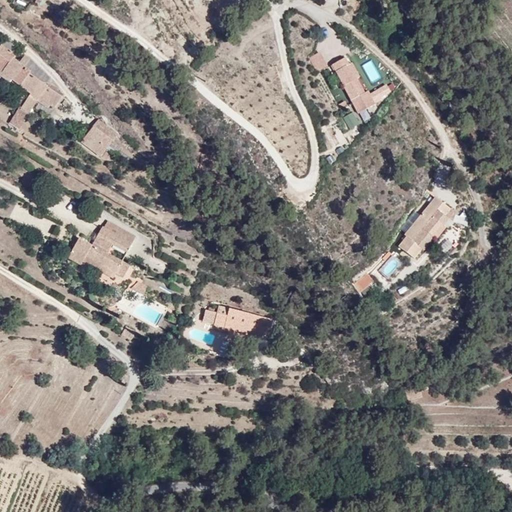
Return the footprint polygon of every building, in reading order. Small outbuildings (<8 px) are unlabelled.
[(0,69),(15,79),(17,75),(33,86),(22,103),(34,110),(41,99),(54,106),(55,103),(58,104),(66,92),(33,68),(35,65),(28,60),(23,57),(16,52),(13,55),(0,46),(0,69)] [(27,51),(23,57),(28,60),(32,55),(27,51)] [(316,72),(327,67),(319,52),(308,57),(316,72)] [(365,96),(355,78),(352,79),(348,70),(350,69),(346,61),(331,69),(350,104),(365,96)] [(34,110),(22,103),(20,107),(32,114),(34,110)] [(24,128),(32,114),(20,107),(12,121),(24,128)] [(351,129),(360,122),(351,111),(342,119),(351,129)] [(124,131),(104,115),(99,121),(118,138),(124,131)] [(118,138),(99,121),(84,138),(105,155),(118,138)] [(448,235),(459,221),(463,224),(467,218),(464,215),(468,209),(451,196),(420,235),(423,238),(415,248),(431,260),(438,251),(440,252),(452,238),(448,235)] [(123,232),(127,226),(117,219),(112,225),(123,232)] [(454,240),(466,226),(463,224),(459,221),(448,235),(452,238),(454,240)] [(133,252),(143,237),(127,226),(123,232),(112,225),(110,224),(103,233),(133,252)] [(127,260),(85,233),(73,253),(86,261),(88,258),(91,253),(119,272),(127,260)] [(119,272),(91,253),(88,258),(117,276),(119,272)] [(127,277),(135,265),(127,260),(119,272),(127,277)] [(356,291),(374,284),(369,273),(352,280),(356,291)] [(146,295),(151,286),(140,279),(135,287),(146,295)] [(394,290),(388,283),(379,291),(385,299),(394,290)] [(287,334),(276,320),(238,309),(236,316),(222,312),(218,328),(247,336),(243,352),(258,356),(264,334),(266,328),(287,334)] [(287,334),(290,324),(276,320),(287,334)] [(131,337),(136,329),(126,322),(121,330),(131,337)] [(286,340),(287,334),(266,328),(264,334),(286,340)] [(417,386),(404,389),(407,400),(420,397),(417,386)]
